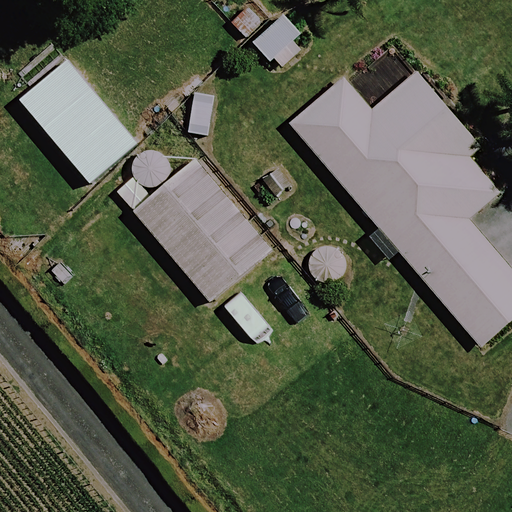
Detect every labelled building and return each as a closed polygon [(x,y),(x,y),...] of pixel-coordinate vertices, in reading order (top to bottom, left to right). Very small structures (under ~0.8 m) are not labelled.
[(298,41),(305,35),(289,17),(257,47),(274,65),(277,62),(286,72),(308,52),(298,41)] [(270,140),(459,357),(505,317),(436,238),(489,193),(396,85),(353,123),(326,91),(270,140)] [(215,143),(219,93),(191,91),(187,141),(215,143)] [(114,230),(189,319),(250,268),(175,179),(114,230)] [(324,244),(313,250),(310,253),(308,257),(307,261),(306,265),(305,269),(306,273),(307,277),(309,281),(312,284),(315,287),(318,289),(322,291),(326,292),(331,292),(335,292),(339,290),(343,288),(346,286),(349,283),(351,279),(353,275),(354,271),(354,267),(353,263),(352,259),(350,255),(347,252),(344,249),(341,246),(337,245),(333,244),(329,244),(324,244)]
